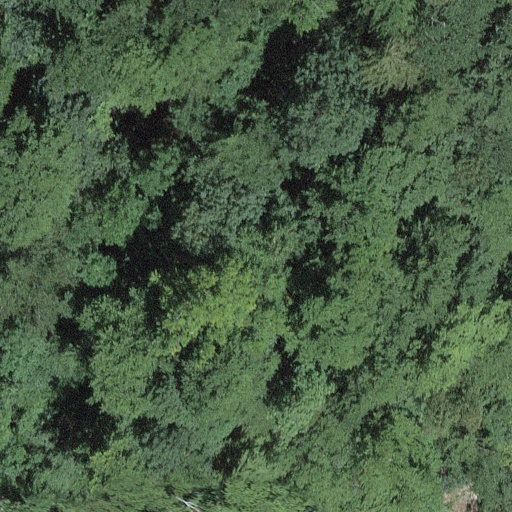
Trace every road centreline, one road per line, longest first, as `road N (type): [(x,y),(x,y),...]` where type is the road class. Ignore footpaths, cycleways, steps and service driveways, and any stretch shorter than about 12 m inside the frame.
road 1 (motorway): [(511,417),(306,0)]
road 2 (motorway): [(0,166),(173,511)]
